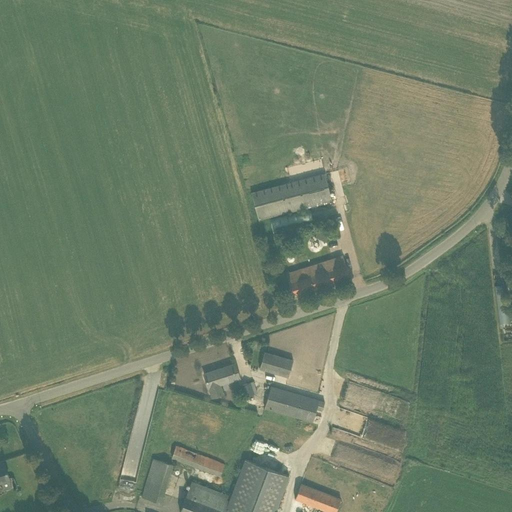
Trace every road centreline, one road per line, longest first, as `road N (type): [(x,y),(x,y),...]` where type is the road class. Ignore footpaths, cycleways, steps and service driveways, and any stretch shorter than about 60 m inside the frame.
road 1 (unclassified): [(17,404),(396,280),(487,205),(511,151)]
road 2 (unclassified): [(73,511),(17,404)]
